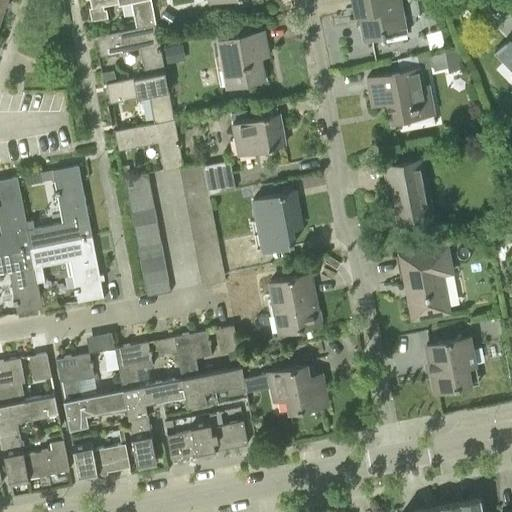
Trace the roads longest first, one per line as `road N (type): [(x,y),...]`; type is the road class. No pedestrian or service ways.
road 1 (residential): [(391,457),(351,239),(339,222),(339,182),(305,0)]
road 2 (residential): [(113,511),(391,457)]
road 3 (residential): [(0,332),(189,301)]
road 4 (residential): [(391,457),(511,434)]
